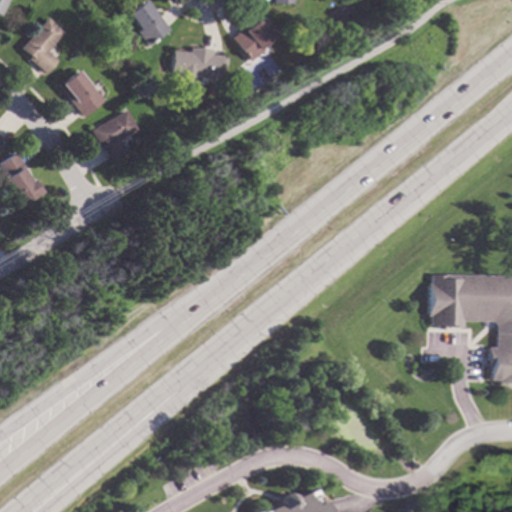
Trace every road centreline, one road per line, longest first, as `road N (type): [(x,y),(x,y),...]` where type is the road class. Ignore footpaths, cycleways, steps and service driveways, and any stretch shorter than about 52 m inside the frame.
road 1 (trunk): [(511,57),(0,472)]
road 2 (trunk): [(206,359),(511,109)]
road 3 (residential): [(511,429),(465,436),(401,487),(363,487),(317,463),(274,456),(160,511)]
road 4 (trunk): [(288,241),(0,442)]
road 5 (trunk): [(25,511),(206,359)]
road 6 (residential): [(89,212),(0,91)]
road 7 (residential): [(114,197),(0,266)]
